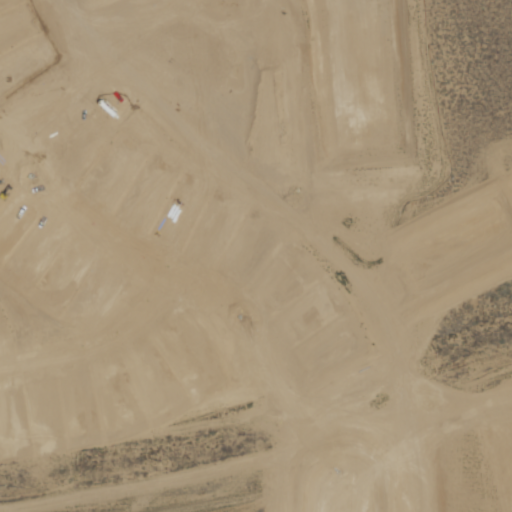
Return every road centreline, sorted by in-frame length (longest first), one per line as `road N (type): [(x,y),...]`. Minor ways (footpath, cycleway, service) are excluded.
road 1 (tertiary): [(43,0),(115,110),(156,143),(266,204),(331,259),(372,316),(394,367)]
road 2 (tertiary): [(406,362),(372,292),(329,239),(143,119),(91,63),(56,0)]
road 3 (residential): [(0,147),(81,226),(233,314),(254,366)]
road 4 (residential): [(0,365),(107,344),(139,320),(166,275)]
road 5 (residential): [(5,154),(103,77)]
